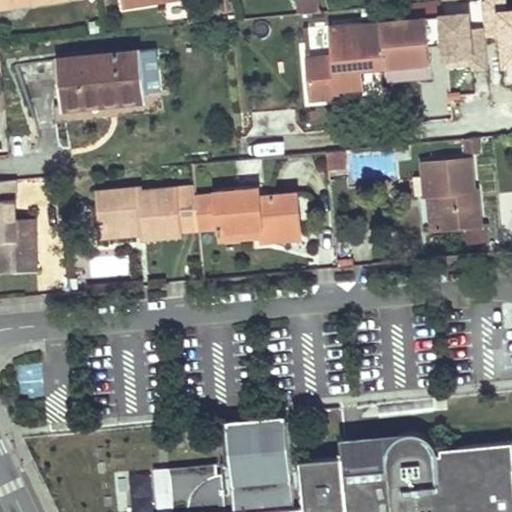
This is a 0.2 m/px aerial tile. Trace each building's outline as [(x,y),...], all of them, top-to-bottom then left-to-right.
[(299,13),(321,11),(320,0),(306,0),(298,1),(299,13)] [(481,0),(484,26),(486,40),(497,38),(501,70),(511,69),(511,11),(508,12),(506,0),(481,0)] [(468,12),(440,15),(445,64),(469,61),(470,68),(488,66),(486,40),(484,26),(470,28),(468,12)] [(428,16),(332,25),(334,54),(308,56),(312,99),(339,97),(339,89),(363,87),(362,68),(361,60),(386,58),(387,66),(432,61),(428,16)] [(58,57),(62,106),(147,99),(142,49),(58,57)] [(386,58),(361,60),(362,68),(387,66),(386,58)] [(484,136),(467,137),(468,152),(485,150),(484,136)] [(349,164),(348,148),(328,150),(329,168),(349,164)] [(426,177),(410,178),(412,195),(427,194),(438,193),(441,228),(468,225),(469,240),(487,239),(485,220),(481,220),(477,186),(475,186),(472,157),(424,160),(426,177)] [(0,270),(37,269),(36,226),(17,227),(17,217),(16,198),(4,198),(3,181),(0,181),(0,270)] [(196,195),(195,185),(177,187),(181,230),(200,228),(196,195)] [(144,231),(145,237),(181,233),(181,230),(177,187),(141,191),(141,187),(99,191),(102,225),(143,221),(144,231)] [(217,193),(196,195),(200,228),(220,226),(220,229),(262,225),(263,235),(263,240),(301,237),(297,193),(261,196),(260,187),(216,191),(217,193)] [(438,193),(427,194),(431,228),(441,228),(438,193)] [(35,216),(17,217),(17,227),(36,226),(35,216)] [(143,221),(102,225),(103,235),(144,231),(143,221)] [(262,225),(220,229),(221,239),(263,235),(262,225)] [(157,412),(157,396),(128,397),(128,413),(157,412)] [(302,457),(302,452),(298,453),(295,419),(224,426),(227,459),(224,459),(225,471),(229,509),(193,511),(511,511),(511,438),(443,445),(443,450),(440,450),(440,446),(438,443),(436,439),(434,436),(431,433),(428,431),(424,429),(420,428),(416,427),(412,427),(408,428),(405,429),(401,431),(398,433),(395,436),(393,440),(391,443),(390,447),(389,451),(389,455),(390,464),(346,468),(345,453),(302,457)] [(389,455),(387,430),(343,434),(345,453),(346,468),(390,464),(389,455)] [(186,474),(189,511),(193,511),(229,509),(225,471),(186,474)]
